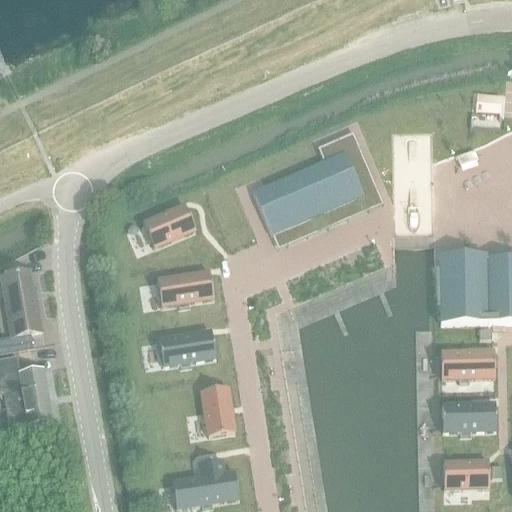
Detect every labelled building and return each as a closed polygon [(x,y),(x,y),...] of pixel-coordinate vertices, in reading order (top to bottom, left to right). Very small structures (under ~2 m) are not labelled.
[(511,124),(511,92),(511,91),(440,110),(448,141),(511,124)] [(322,166),(252,196),(270,240),(362,200),(343,156),(322,166)] [(294,156),(261,171),(266,182),(299,168),(294,156)] [(210,205),(200,228),(232,240),(241,218),(210,205)] [(184,211),(143,229),(146,238),(147,237),(152,249),(151,250),(153,253),(158,251),(170,246),(194,236),(188,223),(184,211)] [(437,220),(444,240),(462,234),(456,215),(437,220)] [(108,226),(110,247),(132,245),(130,223),(108,226)] [(485,260),(439,261),(440,329),(511,327),(511,263),(485,264),(485,260)] [(29,275),(0,280),(0,283),(10,342),(42,336),(36,303),(34,303),(29,275)] [(308,276),(284,282),(287,292),(311,286),(308,276)] [(208,277),(156,286),(158,295),(161,308),(160,308),(161,312),(166,311),(166,310),(175,309),(175,310),(177,309),(178,313),(188,311),(188,308),(212,304),(208,277)] [(271,316),(267,297),(240,302),(243,321),(271,316)] [(197,338),(220,331),(214,310),(191,317),(197,338)] [(490,334),(478,334),(479,344),(491,344),(490,334)] [(210,337),(158,345),(160,354),(162,367),(163,371),(168,371),(168,370),(177,369),(179,369),(180,372),(190,371),(190,367),(214,363),(210,337)] [(493,356),(440,357),(441,366),(441,379),(441,384),(446,383),(455,383),(458,383),(458,387),(468,387),(468,383),(493,382),(493,356)] [(8,432),(50,425),(42,373),(18,377),(15,361),(0,363),(0,398),(3,398),(8,432)] [(257,390),(278,383),(275,374),(254,381),(257,390)] [(212,395),(200,397),(205,423),(207,436),(207,441),(211,441),(211,440),(224,438),(224,439),(234,437),(227,393),(212,395)] [(494,409),(442,410),(442,419),(443,432),(442,432),(442,437),(448,436),(456,436),(459,436),(459,440),(470,440),(470,436),(495,435),(494,409)] [(200,483),(171,488),(173,497),(175,510),(175,511),(182,511),(193,510),(193,511),(201,510),(200,511),(209,511),(211,511),(211,508),(238,504),(234,478),(222,479),(220,465),(198,469),(200,483)] [(487,467),(443,467),(443,477),(444,490),(443,490),(443,494),(449,494),(449,493),(462,493),(462,494),(488,493),(488,481),(487,467)] [(500,471),(490,471),(490,483),(500,482),(500,471)] [(306,511),(300,497),(289,502),(292,511),(306,511)]
